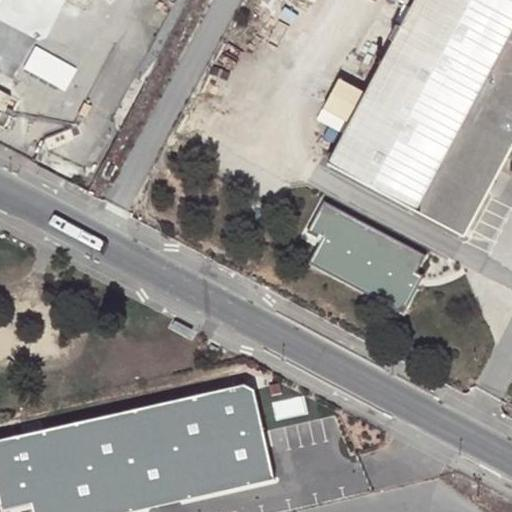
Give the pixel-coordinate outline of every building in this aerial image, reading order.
[(71,0),(0,0),(0,25),(47,48),(71,0)] [(511,0),(417,0),(366,94),(339,80),(324,108),(351,123),(334,153),(330,151),(327,157),(331,159),(328,164),(463,236),(499,170),(511,147),(511,0)] [(79,73),(34,50),(23,71),(68,94),(79,73)] [(426,255),(323,201),(307,230),(322,238),(310,262),(404,311),(415,290),(410,287),(426,255)] [(193,330),(175,320),(172,327),(189,336),(193,330)] [(220,348),(211,343),(208,348),(217,353),(220,348)] [(260,375),(0,432),(0,498),(2,505),(36,497),(39,511),(115,511),(283,475),(260,375)]
